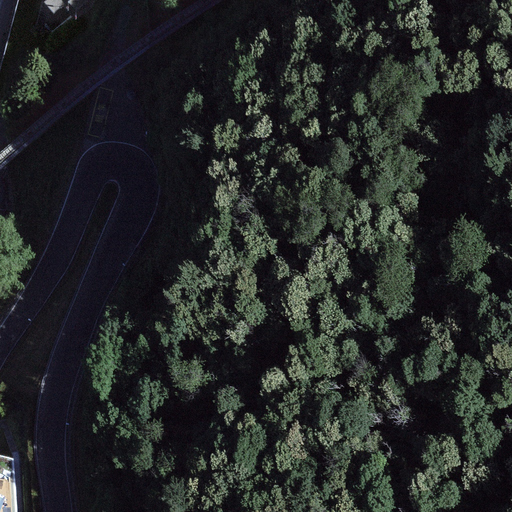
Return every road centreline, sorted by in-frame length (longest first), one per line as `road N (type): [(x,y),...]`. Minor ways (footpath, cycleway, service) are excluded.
road 1 (tertiary): [(58,511),(51,435),(57,396),(133,211),(134,174),(113,161),(89,174),(53,269),(0,347)]
road 2 (track): [(123,0),(89,174)]
